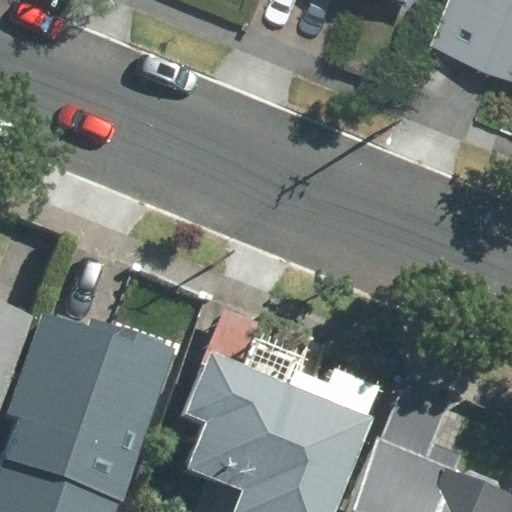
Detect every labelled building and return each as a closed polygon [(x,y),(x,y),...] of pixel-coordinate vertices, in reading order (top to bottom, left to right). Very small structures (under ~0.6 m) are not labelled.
[(511,0),(500,0),(477,57),(511,71),(511,0)] [(0,400),(25,327),(0,318),(0,400)] [(129,494),(176,355),(94,327),(92,337),(45,320),(12,419),(17,420),(0,473),(0,494),(54,511),(63,511),(76,475),(129,494)] [(321,388),(287,374),(291,365),(250,348),(240,374),(209,362),(183,424),(203,431),(186,475),(241,497),(234,511),(330,511),(365,425),(360,424),(374,394),(328,376),(321,388)] [(441,458),(382,433),(376,449),(370,448),(344,511),(508,511),(511,504),(435,473),(441,458)]
